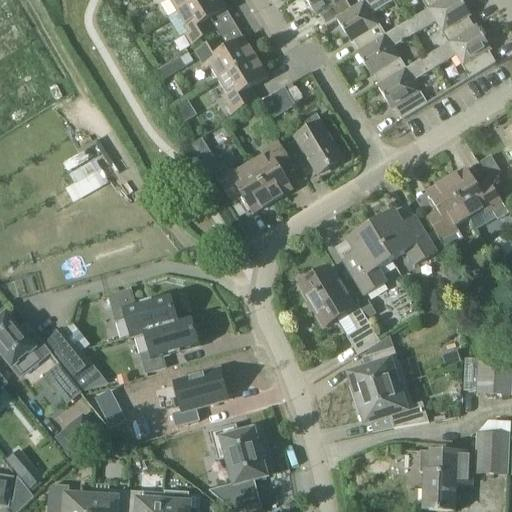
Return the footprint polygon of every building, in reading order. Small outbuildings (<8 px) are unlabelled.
[(161,0),(164,3),(168,1),(175,13),(196,0),(161,0)] [(196,0),(175,13),(166,18),(177,38),(183,35),(190,47),(212,34),(206,23),(224,12),(217,0),(196,0)] [(306,0),(311,7),(317,17),(320,16),(327,27),(337,21),(351,11),(343,0),(306,0)] [(368,0),(351,11),(337,21),(344,33),(351,43),(353,41),(360,51),(385,37),(373,15),(395,2),(393,0),(368,0)] [(393,0),(395,2),(397,0),(422,0),(429,11),(446,0),(393,0)] [(446,0),(429,11),(408,23),(415,36),(436,23),(449,45),(474,29),(468,19),(471,18),(465,7),(460,0),(446,0)] [(360,52),(357,54),(365,67),(371,77),(374,75),(380,86),(407,71),(394,49),(415,36),(408,23),(385,37),(360,51),(360,52)] [(449,45),(428,57),(436,70),(457,57),(471,79),(495,64),(489,53),(492,51),(477,27),(474,29),(449,45)] [(216,40),(195,53),(201,65),(206,62),(217,81),(253,59),(242,40),(223,51),(216,40)] [(188,53),(179,59),(185,69),(194,64),(188,53)] [(380,86),(378,88),(385,101),(392,111),(394,109),(395,109),(402,121),(427,106),(414,83),(436,70),(428,57),(407,71),(380,86)] [(253,59),(217,81),(226,96),(226,97),(222,99),(225,104),(231,116),(253,103),(259,100),(252,89),(266,81),(253,59)] [(285,89),(260,104),(271,122),(295,107),(285,89)] [(308,132),(294,140),(315,176),(341,161),(316,117),(304,124),(308,132)] [(192,147),(198,157),(199,157),(205,153),(203,149),(206,147),(207,147),(203,140),(202,141),(192,147)] [(264,158),(249,167),(271,204),(291,192),(281,177),(293,170),(290,166),(277,144),(266,151),(261,154),(264,158)] [(492,181),(502,175),(496,166),(486,171),(492,181)] [(226,175),(215,182),(228,203),(230,202),(239,196),(251,216),(271,204),(249,167),(237,174),(234,170),(226,175)] [(466,169),(447,181),(469,218),(477,231),(497,219),(499,221),(509,215),(507,212),(502,203),(489,182),(478,188),(466,169)] [(427,194),(428,194),(432,202),(439,212),(428,219),(446,248),(459,240),(456,235),(460,233),(459,231),(456,226),(458,225),(469,218),(447,181),(427,194)] [(396,213),(371,228),(392,262),(407,253),(415,266),(437,253),(418,222),(406,229),(396,213)] [(358,257),(346,265),(366,297),(387,284),(378,270),(392,262),(371,228),(349,242),(358,257)] [(327,270),(300,286),(326,329),(349,315),(359,332),(348,339),(358,356),(381,343),(367,320),(358,306),(355,307),(337,277),(333,279),(327,270)] [(135,305),(131,292),(110,298),(111,304),(115,317),(117,323),(127,320),(132,339),(146,335),(178,326),(178,324),(171,298),(153,303),(153,301),(151,302),(151,303),(143,306),(142,304),(141,305),(141,306),(135,308),(135,305)] [(365,301),(358,306),(367,320),(374,316),(376,315),(367,300),(365,301)] [(17,332),(4,316),(0,319),(0,356),(18,379),(49,354),(33,334),(28,339),(21,330),(17,332)] [(178,324),(178,326),(146,335),(151,354),(142,357),(147,375),(166,370),(163,358),(170,356),(170,357),(172,357),(172,356),(180,353),(180,355),(182,354),(181,353),(199,348),(191,320),(178,324)] [(63,331),(46,345),(53,354),(73,379),(91,365),(72,342),(63,331)] [(478,396),(511,397),(511,352),(480,351),(481,336),(472,336),(472,353),(479,353),(478,396)] [(375,369),(351,377),(354,388),(351,389),(355,401),(407,384),(395,350),(371,358),(375,369)] [(457,353),(442,359),(446,369),(461,364),(457,353)] [(229,402),(220,371),(174,384),(183,415),(173,417),(177,430),(200,423),(197,411),(229,402)] [(407,384),(355,401),(360,415),(363,414),(366,424),(370,423),(390,416),(395,430),(429,424),(423,405),(414,408),(407,384)] [(98,435),(83,417),(56,439),(70,458),(98,435)] [(240,436),(237,426),(211,433),(216,453),(226,451),(235,485),(217,490),(218,491),(242,511),(253,511),(263,509),(255,481),(267,478),(262,463),(267,461),(262,446),(258,447),(254,432),(240,436)] [(475,475),(507,477),(508,437),(476,435),(475,475)] [(109,451),(123,460),(132,447),(118,438),(109,451)] [(425,474),(423,511),(434,511),(453,511),(454,485),(470,486),(472,455),(419,453),(418,474),(425,474)] [(20,483),(27,492),(42,480),(35,472),(20,483)] [(0,507),(4,508),(9,480),(0,478),(0,507)] [(16,478),(12,502),(1,511),(18,511),(32,499),(16,478)] [(90,511),(91,500),(68,498),(69,489),(56,488),(54,511),(90,511)] [(91,500),(90,511),(126,511),(128,493),(107,492),(92,491),(91,500)] [(162,511),(163,495),(128,493),(126,511),(162,511)] [(163,493),(163,495),(162,511),(198,511),(199,498),(188,497),(188,495),(163,493)]
